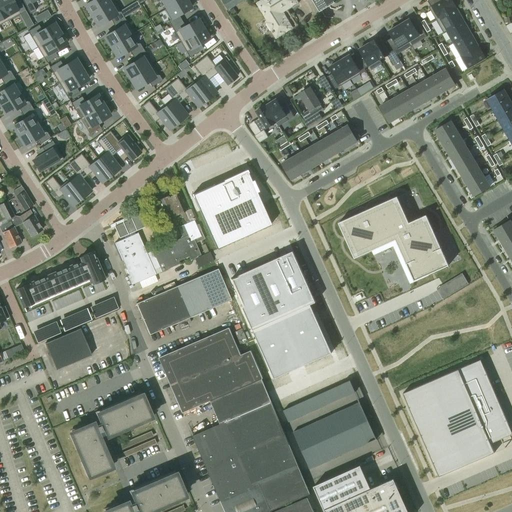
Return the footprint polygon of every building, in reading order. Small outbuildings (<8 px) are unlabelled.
[(11,0),(0,0),(0,2),(9,20),(19,14),(25,11),(19,0),(14,3),(11,0)] [(22,0),(30,13),(36,10),(31,2),(34,0),(22,0)] [(93,0),(85,5),(91,15),(114,1),(113,0),(93,0)] [(155,0),(156,2),(158,0),(161,0),(166,8),(180,0),(155,0)] [(180,0),(166,8),(164,10),(170,19),(167,21),(171,27),(181,20),(178,15),(190,7),(186,0),(180,0)] [(223,0),(229,10),(244,0),(223,0)] [(262,0),(257,4),(267,21),(266,22),(272,33),(275,31),(278,36),(291,28),(281,11),(285,9),(286,10),(297,3),(294,0),(262,0)] [(314,0),(320,10),(335,1),(334,0),(314,0)] [(456,8),(451,0),(441,0),(440,0),(429,0),(427,1),(430,6),(428,7),(436,20),(456,8)] [(114,1),(91,15),(97,26),(109,18),(113,24),(124,17),(114,1)] [(0,2),(0,24),(9,20),(0,2)] [(446,31),(464,21),(456,8),(436,20),(443,33),(446,31)] [(116,30),(104,37),(110,47),(133,33),(124,17),(113,24),(116,30)] [(181,20),(171,27),(180,42),(203,29),(197,19),(185,26),(181,20)] [(409,19),(399,25),(412,46),(427,37),(418,22),(413,25),(409,19)] [(471,33),(464,21),(446,31),(453,44),(471,33)] [(38,25),(28,31),(37,47),(60,33),(54,23),(43,30),(42,30),(38,25)] [(412,46),(399,25),(389,31),(392,37),(388,40),(397,55),(412,46)] [(203,29),(180,42),(188,58),(199,51),(196,46),(208,38),(203,29)] [(60,33),(37,47),(46,61),(56,55),(54,51),(66,43),(60,33)] [(133,33),(110,47),(116,57),(129,50),(132,55),(143,49),(133,33)] [(478,46),(471,33),(453,44),(460,56),(478,46)] [(397,55),(388,40),(383,43),(379,37),(369,43),(379,59),(380,59),(387,55),(394,65),(395,64),(401,61),(397,55)] [(379,59),(369,43),(359,49),(362,55),(358,58),(364,68),(369,66),(371,70),(382,63),(380,59),(379,59)] [(486,58),(478,46),(460,56),(468,69),(486,58)] [(136,61),(123,68),(129,79),(152,65),(143,49),(132,55),(136,61)] [(364,68),(358,58),(353,61),(349,55),(340,61),(351,79),(365,71),(364,69),(364,68)] [(207,57),(201,62),(212,77),(218,72),(227,84),(236,77),(222,59),(214,65),(207,57)] [(60,61),(49,67),(51,70),(59,83),(82,69),(76,59),(63,66),(60,61)] [(4,61),(0,63),(0,77),(3,82),(13,76),(4,61)] [(351,79),(340,61),(329,67),(333,73),(328,76),(335,89),(351,79)] [(194,74),(189,77),(207,100),(216,93),(207,81),(212,77),(201,62),(194,67),(197,71),(196,72),(194,74)] [(152,65),(129,79),(136,89),(148,81),(151,87),(162,80),(152,65)] [(82,69),(59,83),(65,93),(68,99),(79,92),(75,87),(88,79),(82,69)] [(455,85),(446,69),(436,74),(446,90),(455,85)] [(446,90),(436,74),(427,80),(436,95),(446,90)] [(177,78),(170,83),(183,99),(189,95),(198,107),(207,100),(189,77),(188,75),(180,82),(177,78)] [(6,88),(0,91),(0,105),(22,92),(22,91),(18,94),(13,85),(17,82),(13,76),(3,82),(6,88)] [(324,76),(318,80),(325,92),(331,88),(324,76)] [(353,98),(373,87),(368,80),(349,92),(353,98)] [(436,95),(427,80),(417,85),(427,101),(436,95)] [(172,98),(164,104),(178,122),(187,115),(178,104),(183,99),(170,83),(164,88),(172,98)] [(427,101),(417,85),(408,90),(417,106),(427,101)] [(318,112),(322,109),(319,104),(309,88),(299,94),(309,110),(301,115),(305,120),(318,112)] [(417,106),(408,90),(399,96),(408,112),(417,106)] [(493,110),(510,101),(504,90),(487,100),(493,110)] [(22,92),(0,105),(6,115),(18,107),(21,113),(32,107),(22,92)] [(81,96),(70,103),(80,119),(103,105),(97,95),(85,102),(81,96)] [(408,112),(399,96),(389,101),(398,117),(408,112)] [(276,99),(266,105),(276,122),(278,126),(294,117),(285,102),(280,105),(276,99)] [(337,99),(331,103),(335,111),(342,107),(337,99)] [(148,101),(141,106),(154,122),(160,118),(169,129),(178,122),(164,104),(163,105),(165,107),(157,112),(148,101)] [(398,117),(389,101),(379,107),(389,123),(398,117)] [(499,120),(511,112),(511,104),(510,101),(493,110),(499,120)] [(103,105),(80,119),(89,135),(100,128),(97,122),(109,115),(103,105)] [(276,122),(266,105),(256,112),(259,118),(249,124),(255,135),(261,131),(276,122)] [(25,119),(13,126),(18,136),(41,122),(32,107),(21,113),(25,119)] [(115,116),(120,128),(130,124),(126,112),(115,116)] [(504,130),(511,125),(511,112),(499,120),(504,130)] [(441,140),(456,131),(450,121),(435,130),(441,140)] [(41,122),(18,136),(24,145),(36,138),(40,144),(50,138),(41,122)] [(357,141),(348,125),(338,131),(348,147),(357,141)] [(109,131),(103,136),(116,152),(121,148),(131,159),(140,152),(126,134),(117,141),(109,131)] [(348,147),(338,131),(329,136),(338,152),(348,147)] [(446,149),(462,140),(456,131),(441,140),(446,149)] [(103,136),(96,141),(104,151),(96,157),(110,175),(119,168),(110,157),(116,152),(103,136)] [(338,152),(329,136),(320,142),(329,158),(338,152)] [(283,137),(275,142),(278,147),(283,144),(286,142),(283,137)] [(452,159),(467,149),(462,140),(446,149),(452,159)] [(45,153),(33,160),(39,171),(54,162),(55,164),(63,159),(52,141),(42,147),(45,153)] [(229,149),(225,143),(212,154),(202,141),(198,144),(212,162),(229,149)] [(329,158),(320,142),(310,147),(319,163),(329,158)] [(319,163),(310,147),(301,153),(310,169),(319,163)] [(457,168),(473,159),(467,149),(452,159),(457,168)] [(310,169),(301,153),(291,158),(300,174),(310,169)] [(80,154),(74,159),(87,175),(93,171),(101,182),(110,175),(96,157),(96,158),(97,160),(90,166),(80,154)] [(300,174),(291,158),(282,164),(291,180),(300,174)] [(74,159),(67,164),(75,174),(67,180),(82,198),(90,191),(82,180),(81,179),(87,175),(74,159)] [(463,177),(478,168),(473,159),(457,168),(463,177)] [(468,186),(484,177),(478,168),(463,177),(468,186)] [(270,226),(247,171),(192,194),(215,249),(270,226)] [(52,176),(45,182),(57,198),(63,193),(73,205),(82,198),(67,180),(59,186),(52,176)] [(490,187),(484,177),(468,186),(474,196),(490,187)] [(21,186),(12,191),(24,210),(32,205),(21,186)] [(160,203),(159,204),(161,209),(162,208),(167,219),(179,213),(184,224),(192,221),(194,220),(190,209),(185,211),(177,193),(168,197),(168,196),(159,200),(160,203)] [(397,197),(338,223),(354,258),(371,251),(395,240),(414,281),(432,273),(449,265),(426,215),(409,223),(397,197)] [(18,225),(14,216),(6,202),(0,204),(0,211),(5,221),(6,220),(7,223),(0,226),(0,229),(8,248),(10,247),(12,247),(14,246),(14,245),(20,242),(13,227),(18,225)] [(33,216),(29,210),(18,217),(14,216),(18,225),(22,222),(30,236),(32,235),(34,236),(36,234),(36,233),(42,230),(33,216)] [(138,212),(112,224),(118,238),(123,236),(124,238),(114,243),(128,275),(126,276),(130,285),(155,274),(178,264),(177,261),(189,256),(190,259),(193,258),(197,268),(213,261),(209,252),(196,258),(196,257),(199,255),(194,242),(203,238),(199,230),(200,230),(198,225),(195,226),(192,221),(184,224),(178,227),(181,233),(181,232),(183,236),(180,237),(181,239),(146,254),(137,233),(134,234),(133,232),(144,227),(138,212)] [(500,239),(511,231),(511,224),(510,220),(494,230),(500,239)] [(505,249),(511,244),(511,231),(500,239),(505,249)] [(81,261),(15,289),(25,311),(26,311),(24,307),(89,279),(91,284),(104,279),(100,270),(92,252),(80,257),(81,261)] [(289,253),(229,279),(253,331),(310,305),(316,302),(313,297),(294,254),(290,256),(289,253)] [(216,269),(135,304),(149,335),(230,300),(216,269)] [(468,284),(462,273),(443,285),(449,295),(468,284)] [(310,305),(253,331),(274,378),(276,378),(332,353),(310,305)] [(229,327),(158,358),(225,511),(267,511),(309,494),(261,378),(262,378),(250,350),(240,354),(229,327)] [(44,344),(56,370),(90,355),(79,329),(44,344)] [(241,329),(235,332),(240,343),(246,340),(241,329)] [(21,344),(15,347),(18,354),(24,351),(21,344)] [(511,434),(511,429),(482,360),(404,394),(440,477),(496,453),(492,443),(506,437),(511,434)] [(355,392),(350,380),(347,382),(352,393),(355,392)] [(352,393),(347,382),(341,384),(346,396),(352,393)] [(346,396),(341,384),(334,388),(339,399),(346,396)] [(339,399),(334,388),(326,391),(331,402),(339,399)] [(331,402),(326,391),(319,394),(324,406),(331,402)] [(324,406),(319,394),(312,397),(317,409),(324,406)] [(141,396),(98,414),(107,435),(150,417),(141,396)] [(317,409),(312,397),(304,401),(310,412),(317,409)] [(310,412),(304,401),(297,404),(302,415),(310,412)] [(368,420),(360,402),(351,406),(359,424),(368,420)] [(302,415),(297,404),(290,407),(295,419),(302,415)] [(359,424),(351,406),(344,409),(352,428),(359,424)] [(295,419),(290,407),(283,410),(288,422),(295,419)] [(352,428),(344,409),(336,413),(344,431),(352,428)] [(344,431),(336,413),(329,416),(337,434),(344,431)] [(337,434),(329,416),(322,419),(330,438),(337,434)] [(330,438),(322,419),(314,423),(323,441),(330,438)] [(376,439),(368,420),(359,424),(367,443),(376,439)] [(323,441),(314,423),(307,426),(315,444),(323,441)] [(92,424),(71,433),(89,476),(110,467),(92,424)] [(367,443),(359,424),(352,428),(360,446),(367,443)] [(315,444),(307,426),(300,429),(308,447),(315,444)] [(360,446),(352,428),(344,431),(353,450),(360,446)] [(308,447),(300,429),(293,432),(301,450),(308,447)] [(117,457),(156,443),(151,430),(113,445),(117,457)] [(353,450),(344,431),(337,434),(345,453),(353,450)] [(345,453),(337,434),(330,438),(338,456),(345,453)] [(338,456),(330,438),(323,441),(331,459),(338,456)] [(331,459),(323,441),(315,444),(324,463),(331,459)] [(324,463),(315,444),(308,447),(316,466),(324,463)] [(316,466),(308,447),(301,450),(310,469),(316,466)] [(354,466),(314,485),(325,511),(408,511),(394,479),(366,491),(354,466)] [(175,474),(132,493),(140,511),(143,511),(183,495),(175,474)] [(312,511),(307,497),(272,511),(312,511)] [(129,511),(125,503),(105,511),(104,511),(129,511)]
